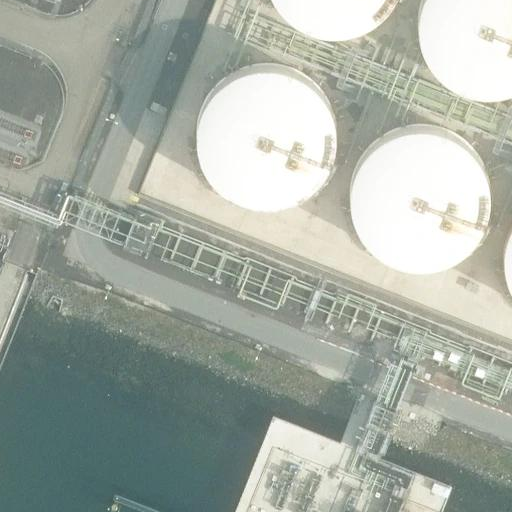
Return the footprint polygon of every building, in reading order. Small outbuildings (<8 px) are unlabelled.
[(273,0),(274,2),(289,17),(314,28),(339,29),(363,22),(384,6),(387,0),(273,0)] [(511,0),(414,0),(412,9),(411,27),(415,47),(425,65),(440,80),(465,91),(490,92),(511,85),(511,0)] [(241,68),(225,75),(207,91),(197,107),(192,123),(190,141),(195,160),(205,179),(220,194),(245,205),(270,206),(294,199),(314,183),(325,167),(332,144),(331,121),(321,98),(305,80),(281,68),(260,65),(241,68)] [(394,129),(379,136),(360,152),(350,168),(345,184),(344,202),(349,222),(359,240),(374,255),(399,266),(424,267),(448,260),(468,244),(479,228),(486,205),(485,182),(475,159),(459,141),(435,129),(414,126),(394,129)] [(511,212),(503,228),(498,244),(497,262),(501,281),(511,300),(511,212)]
